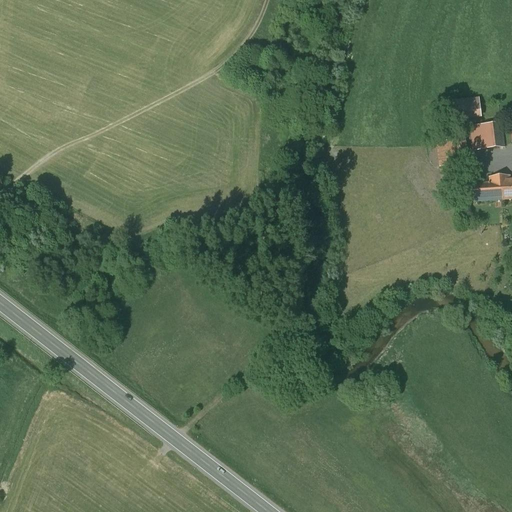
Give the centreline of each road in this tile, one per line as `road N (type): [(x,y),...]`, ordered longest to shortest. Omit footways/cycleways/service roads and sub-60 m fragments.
road 1 (track): [(267,0),(255,31),(223,71),(30,169),(0,196)]
road 2 (secondary): [(0,304),(267,511)]
